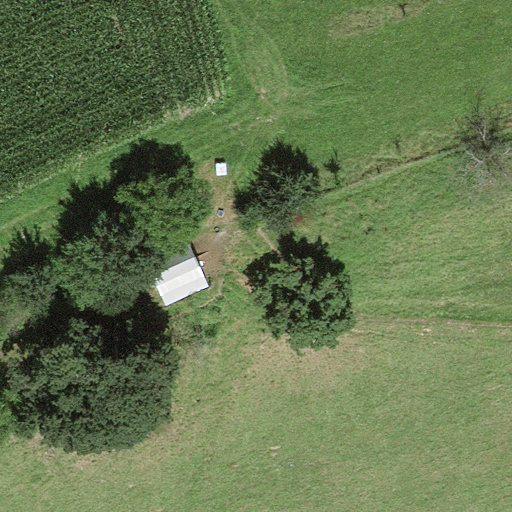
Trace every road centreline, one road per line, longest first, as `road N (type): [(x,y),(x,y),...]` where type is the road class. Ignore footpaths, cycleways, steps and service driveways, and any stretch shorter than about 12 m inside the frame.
road 1 (track): [(511,332),(170,285)]
road 2 (track): [(0,368),(170,285)]
